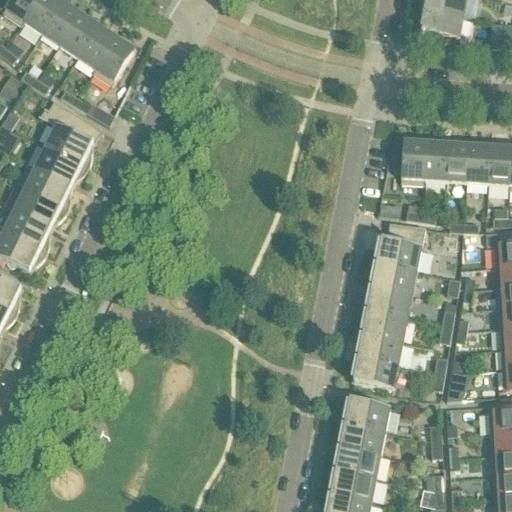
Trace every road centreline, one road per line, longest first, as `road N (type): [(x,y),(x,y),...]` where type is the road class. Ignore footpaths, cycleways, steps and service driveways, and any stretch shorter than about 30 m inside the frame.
road 1 (residential): [(0,437),(201,23)]
road 2 (residential): [(288,511),(374,81)]
road 3 (residential): [(201,23),(374,81)]
road 4 (residential): [(374,81),(511,95)]
